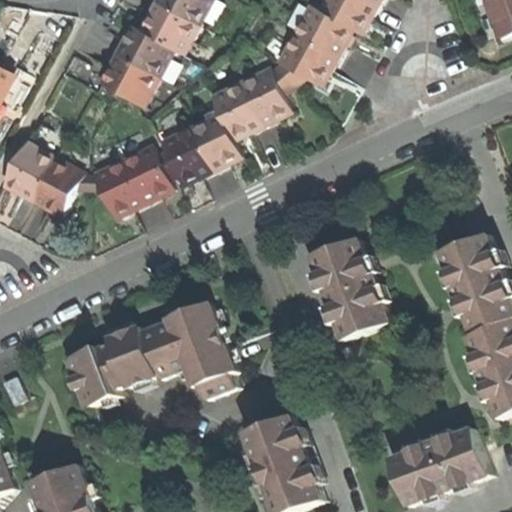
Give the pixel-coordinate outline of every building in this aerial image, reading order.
[(162,0),(161,4),(203,27),(217,0),(162,0)] [(370,0),(331,0),(325,11),(325,12),(358,31),(367,35),(376,18),(382,7),(370,0)] [(511,0),(490,0),(504,39),(511,36),(511,0)] [(310,3),(303,17),(309,21),(317,7),(310,3)] [(179,50),(188,54),(203,27),(161,4),(155,15),(145,31),(179,50)] [(325,12),(325,11),(317,7),(309,21),(301,35),(343,58),(350,45),(358,31),(325,12)] [(163,78),(179,50),(145,31),(137,27),(132,37),(121,56),(163,78)] [(336,71),(343,58),(301,35),(285,64),(286,64),(313,79),(327,87),(336,71)] [(148,107),(163,78),(121,56),(114,69),(106,84),(148,107)] [(282,68),(303,88),(313,79),(286,64),(282,68)] [(0,111),(19,76),(1,67),(0,65),(0,111)] [(291,98),(303,88),(282,68),(278,71),(291,98)] [(278,70),(248,84),(268,127),(284,120),(299,113),(291,98),(278,71),(278,70)] [(268,127),(248,84),(245,78),(215,92),(223,109),(227,115),(240,141),(254,134),(268,127)] [(212,122),(227,115),(223,109),(209,116),(212,122)] [(248,158),(240,141),(227,115),(212,122),(198,129),(219,172),(235,165),(248,158)] [(172,152),(185,178),(189,186),(205,179),(219,172),(198,129),(168,143),(172,152)] [(25,194),(39,202),(62,160),(33,144),(10,186),(25,194)] [(130,162),(151,205),(163,199),(181,191),(176,182),(164,156),(160,147),(130,162)] [(168,154),(181,180),(185,178),(172,152),(168,154)] [(181,180),(168,154),(164,156),(176,182),(181,180)] [(62,160),(39,202),(56,211),(68,218),(82,192),(91,176),(62,160)] [(151,205),(130,162),(101,176),(101,177),(109,193),(121,219),(134,213),(151,205)] [(96,192),(96,177),(91,176),(82,192),(96,192)] [(96,177),(96,192),(109,193),(101,177),(96,177)] [(490,380),(505,420),(511,417),(511,282),(494,235),(447,253),(464,298),(479,336),(474,338),(490,380)] [(366,240),(319,257),(335,300),(351,342),(398,325),(366,240)] [(212,401),(244,389),(239,375),(244,373),(232,340),(217,303),(175,319),(176,323),(149,333),(147,328),(116,340),(118,345),(111,347),(106,349),(105,348),(78,358),(96,407),(124,397),(121,390),(133,385),(135,389),(164,377),(165,380),(194,369),(202,389),(207,387),(212,401)] [(20,378),(8,384),(18,406),(31,400),(20,378)] [(267,473),(281,511),(302,511),(330,502),(298,416),(252,434),(267,473)] [(439,445),(397,461),(415,507),(498,476),(480,430),(439,445)] [(0,435),(0,497),(21,490),(5,448),(0,435)] [(103,511),(86,466),(39,483),(50,511),(103,511)]
